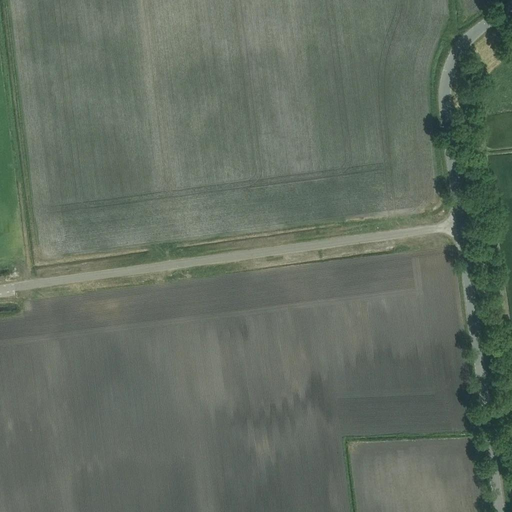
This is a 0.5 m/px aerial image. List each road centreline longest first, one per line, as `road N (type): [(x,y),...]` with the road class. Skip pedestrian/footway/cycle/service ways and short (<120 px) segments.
road 1 (unclassified): [(0,289),(461,224)]
road 2 (tertiary): [(499,511),(461,224)]
road 3 (tertiary): [(461,224),(447,73),(461,44),(511,5)]
